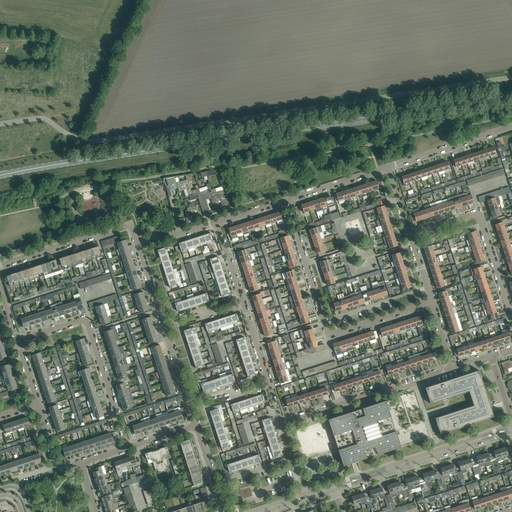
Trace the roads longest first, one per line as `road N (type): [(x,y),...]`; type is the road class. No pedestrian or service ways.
road 1 (primary): [(511,94),(0,175)]
road 2 (unclassified): [(127,447),(84,320),(17,340)]
road 3 (unclassified): [(455,368),(282,423)]
road 4 (residential): [(0,265),(124,225),(139,247)]
road 5 (unclassified): [(386,166),(511,127)]
road 6 (tertiary): [(361,478),(482,438)]
road 7 (residential): [(324,320),(285,200)]
road 8 (unclassified): [(324,320),(334,332),(431,301)]
